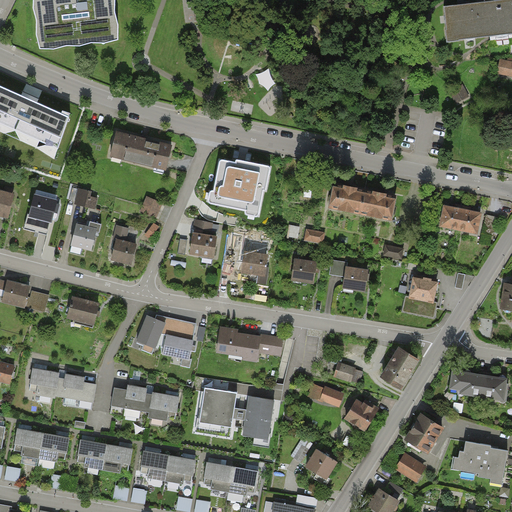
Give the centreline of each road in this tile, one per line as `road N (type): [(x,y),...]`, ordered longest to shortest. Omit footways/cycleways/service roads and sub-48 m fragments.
road 1 (residential): [(210,128),(511,190)]
road 2 (residential): [(143,297),(442,342)]
road 3 (residential): [(0,55),(122,106),(210,128)]
road 4 (tertiary): [(442,342),(336,511)]
road 5 (residential): [(210,128),(143,297)]
road 6 (residential): [(0,260),(143,297)]
road 7 (residential): [(143,297),(104,371),(95,427)]
road 8 (tertiary): [(511,231),(442,342)]
